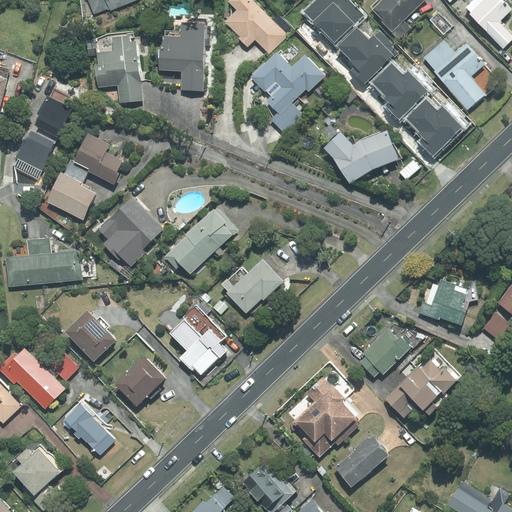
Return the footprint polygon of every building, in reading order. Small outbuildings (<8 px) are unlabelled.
[(90,0),(96,15),(111,9),(112,11),(141,0),(90,0)] [(275,20),(257,0),(233,0),(242,10),(229,21),(241,34),(239,35),(250,47),(258,40),(270,54),(290,36),(288,34),(294,29),(281,14),(275,20)] [(317,0),(304,12),(334,43),(361,17),(344,0),(317,0)] [(407,21),(428,0),(386,0),(375,11),(402,39),(413,27),(407,21)] [(511,12),(511,4),(507,0),(487,0),(473,14),(506,49),(511,42),(511,31),(503,21),(511,12)] [(459,31),(445,16),(438,22),(452,37),(459,31)] [(206,91),(211,23),(188,22),(187,36),(170,35),(169,49),(166,49),(164,70),(185,71),(184,90),(206,91)] [(360,26),(338,46),(355,64),(350,69),(363,83),(394,54),(374,32),(370,36),(360,26)] [(99,65),(101,87),(120,86),(122,103),(146,101),(144,83),(145,83),(141,41),(135,41),(135,36),(117,38),(118,51),(102,52),(103,64),(99,65)] [(447,41),(426,58),(470,110),(489,94),(474,76),(489,64),(471,43),(458,54),(447,41)] [(297,66),(284,52),(270,64),(268,62),(254,74),(270,92),(271,91),(276,96),(270,101),(281,113),(274,119),(287,134),(307,117),(294,103),(310,89),(312,92),(329,76),(310,55),(297,66)] [(392,63),(370,84),(388,102),(382,107),(396,121),(427,91),(406,70),(402,74),(392,63)] [(0,113),(2,114),(13,78),(0,74),(0,122),(1,119),(0,118),(0,113)] [(361,94),(349,82),(340,91),(352,103),(361,94)] [(78,108),(53,95),(43,114),(46,115),(40,125),(63,137),(78,108)] [(427,97),(405,118),(423,136),(417,141),(431,155),(462,125),(441,104),(437,108),(427,97)] [(333,141),(342,132),(334,125),(338,121),(327,111),(321,117),(331,127),(325,133),(333,141)] [(45,171),(61,142),(38,129),(33,139),(31,138),(20,158),(45,171)] [(377,170),(403,159),(393,130),(364,141),(359,144),(346,132),(330,147),(330,148),(347,170),(354,184),(377,170)] [(51,202),(87,220),(101,193),(86,185),(87,182),(86,182),(92,171),(118,184),(124,173),(122,171),(128,160),(111,152),(115,144),(93,133),(78,162),(73,159),(51,202)] [(169,229),(139,196),(102,229),(111,239),(106,244),(121,261),(125,258),(133,266),(149,252),(146,250),(169,229)] [(241,231),(220,208),(167,255),(180,269),(185,264),(193,274),(238,235),(237,234),(241,231)] [(52,237),(29,240),(30,255),(9,257),(12,287),(86,280),(83,250),(54,253),(52,237)] [(289,281),(268,258),(238,286),(232,279),(227,284),(233,291),(231,292),(251,313),(266,299),(268,300),(289,281)] [(443,317),(466,325),(472,308),(467,306),(471,294),(470,293),(471,289),(459,285),(460,284),(443,279),(441,285),(435,283),(429,303),(425,302),(421,313),(443,320),(443,317)] [(511,310),(511,287),(501,302),(511,310)] [(204,302),(200,306),(202,307),(209,315),(214,309),(209,304),(214,299),(206,291),(200,297),(204,302)] [(143,296),(135,301),(143,312),(151,306),(143,296)] [(230,307),(221,299),(214,307),(223,315),(230,307)] [(122,339),(93,309),(70,331),(98,361),(122,339)] [(511,328),(511,322),(498,312),(486,328),(504,342),(509,336),(507,334),(511,328)] [(207,336),(190,319),(175,333),(192,351),(184,358),(196,371),(198,368),(205,375),(224,357),(225,358),(232,351),(224,343),(227,341),(215,328),(207,336)] [(380,380),(416,347),(413,344),(414,343),(408,336),(406,337),(405,336),(402,339),(392,328),(365,353),(368,356),(363,361),(380,380)] [(69,388),(29,347),(21,355),(19,352),(2,367),(19,384),(22,381),(48,408),(69,388)] [(69,351),(54,365),(68,381),(84,367),(69,351)] [(142,406),(171,377),(151,356),(121,385),(142,406)] [(423,363),(388,399),(409,420),(422,407),(429,414),(461,382),(436,357),(426,367),(423,363)] [(325,457),(366,414),(358,405),(355,407),(350,402),(354,398),(340,385),(336,389),(325,377),(309,394),(316,401),(292,425),(325,457)] [(0,428),(0,429),(0,428),(0,424),(3,422),(5,424),(25,405),(0,378),(0,428)] [(81,430),(77,434),(82,439),(85,436),(104,455),(120,440),(107,426),(103,430),(94,421),(99,416),(84,401),(67,416),(69,418),(65,422),(72,430),(76,426),(81,430)] [(396,455),(378,433),(372,438),(371,435),(354,449),(356,451),(338,466),(356,488),(396,455)] [(45,511),(56,500),(51,495),(46,500),(41,495),(68,470),(45,447),(35,457),(32,454),(24,463),(25,464),(17,471),(30,485),(25,490),(45,511)] [(268,505),(274,511),(289,511),(295,507),(290,502),(299,493),(269,461),(247,483),(250,486),(246,490),(264,509),(268,505)] [(460,511),(511,511),(511,506),(509,504),(511,499),(511,492),(500,485),(494,496),(461,478),(447,504),(460,511)] [(230,504),(237,497),(226,486),(219,494),(215,490),(195,511),(226,511),(232,506),(230,504)] [(13,511),(12,510),(14,508),(5,498),(3,499),(0,495),(0,511),(13,511)]
